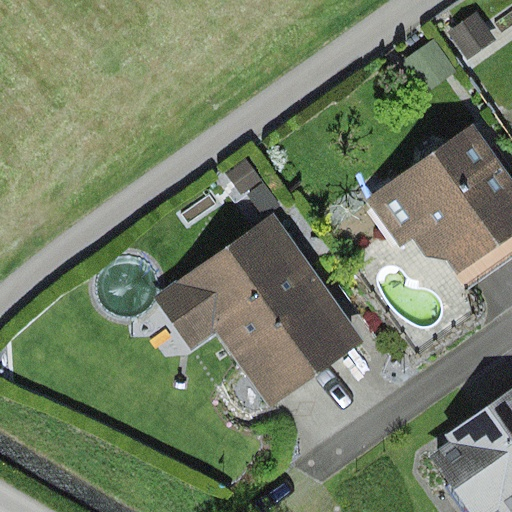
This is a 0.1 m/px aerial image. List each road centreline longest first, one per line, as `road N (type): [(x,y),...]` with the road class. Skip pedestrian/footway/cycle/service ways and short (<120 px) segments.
road 1 (residential): [(421,0),(51,259),(0,308)]
road 2 (residential): [(511,328),(322,468)]
